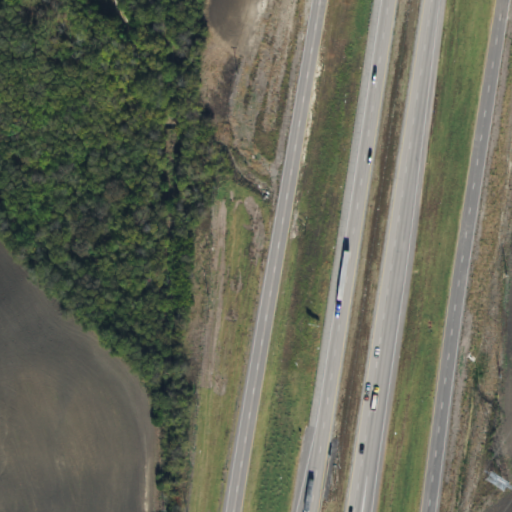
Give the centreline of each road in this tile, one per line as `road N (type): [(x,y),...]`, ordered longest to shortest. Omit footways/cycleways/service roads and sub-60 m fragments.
road 1 (tertiary): [(414,511),(499,0)]
road 2 (tertiary): [(323,0),(240,511)]
road 3 (motorway): [(387,0),(308,511)]
road 4 (motorway): [(349,511),(427,0)]
